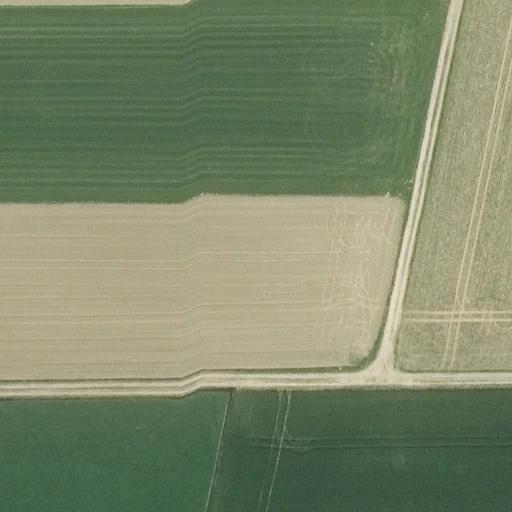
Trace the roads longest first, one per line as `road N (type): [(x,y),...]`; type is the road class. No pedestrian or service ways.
road 1 (track): [(0,389),(511,385)]
road 2 (track): [(461,0),(386,386)]
